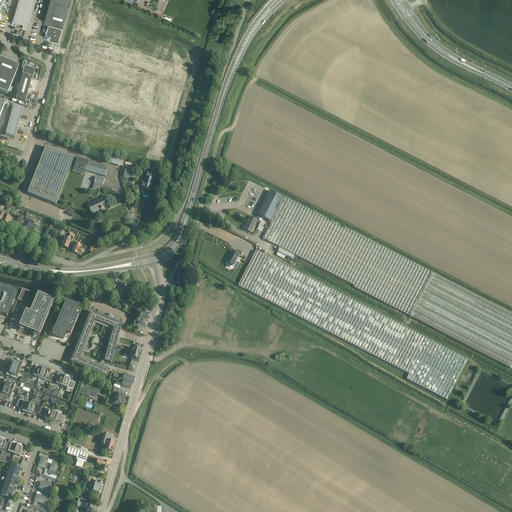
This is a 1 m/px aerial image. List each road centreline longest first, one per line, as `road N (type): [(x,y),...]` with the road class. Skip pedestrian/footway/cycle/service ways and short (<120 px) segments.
road 1 (track): [(130,411),(173,358),(244,364),(501,511)]
road 2 (track): [(184,341),(259,352),(319,347),(441,414),(469,358)]
road 3 (track): [(274,257),(511,381)]
road 4 (unclassified): [(101,511),(157,318),(155,263)]
road 5 (unclassified): [(0,153),(23,162),(50,66),(0,39)]
road 6 (secondary): [(16,269),(66,275),(155,263)]
road 7 (track): [(198,211),(220,134),(233,126),(247,85)]
road 8 (secondary): [(152,255),(74,270),(17,261)]
road 9 (secondary): [(218,108),(257,28),(284,0)]
road 10 (secondary): [(274,0),(239,48),(218,108)]
